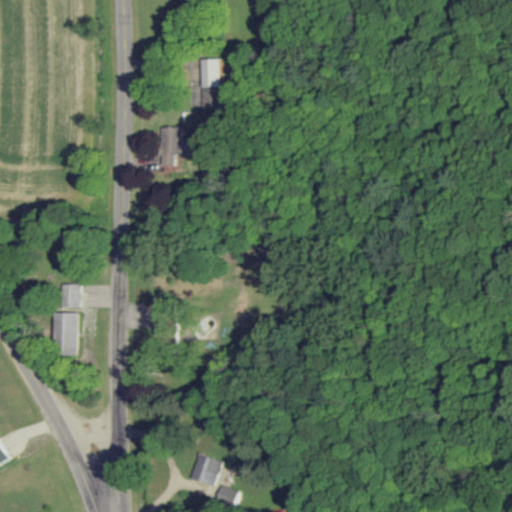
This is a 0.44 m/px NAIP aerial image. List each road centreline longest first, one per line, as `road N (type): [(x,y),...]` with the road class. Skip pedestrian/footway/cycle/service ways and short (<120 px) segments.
road 1 (residential): [(131,511),(129,0)]
road 2 (tertiary): [(102,511),(63,410),(0,306)]
